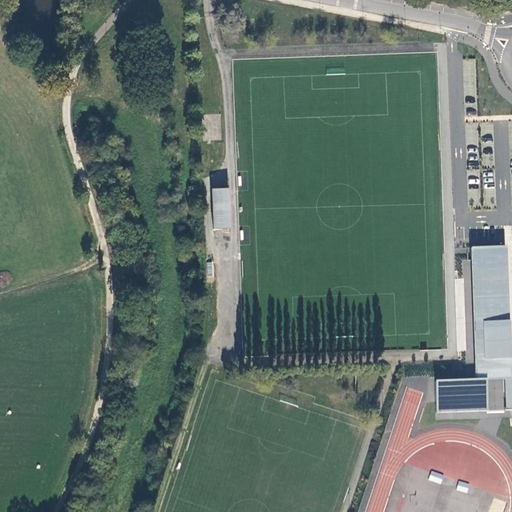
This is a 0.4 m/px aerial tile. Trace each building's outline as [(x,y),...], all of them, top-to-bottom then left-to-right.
[(212,190),(214,217),(226,216),(225,190),(212,190)] [(226,216),(214,217),(214,230),(226,230),(226,216)] [(502,247),(466,248),(470,379),(482,378),(506,378),(502,247)] [(484,410),(482,378),(432,381),(434,413),(484,410)] [(498,433),(511,433),(511,394),(494,394),(493,418),(498,418),(498,433)] [(429,479),(439,483),(442,475),(432,471),(429,479)]
